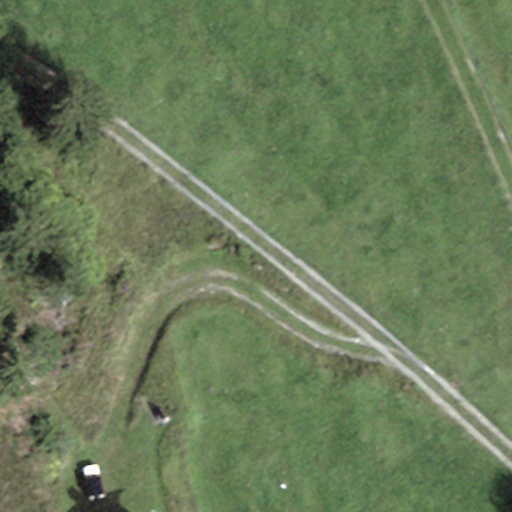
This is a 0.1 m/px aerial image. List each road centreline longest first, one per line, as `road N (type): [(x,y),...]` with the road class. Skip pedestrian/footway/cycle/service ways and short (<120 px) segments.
road 1 (track): [(511,448),(0,43)]
road 2 (track): [(433,0),(511,182)]
